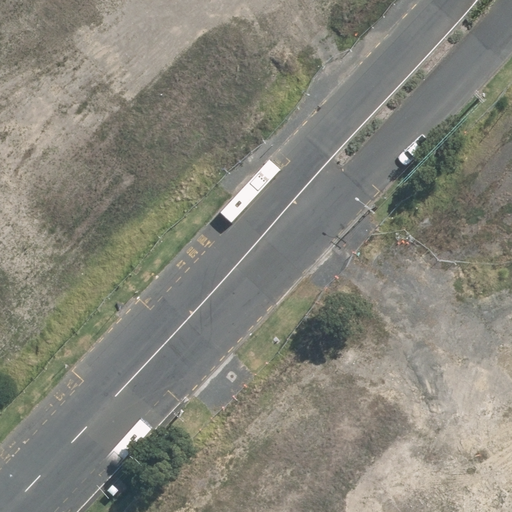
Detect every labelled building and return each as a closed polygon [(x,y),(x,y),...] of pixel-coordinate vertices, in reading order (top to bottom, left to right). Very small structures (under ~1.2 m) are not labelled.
[(86,36),(90,38),(113,41),(117,39),(122,37),(126,34),(129,30),(132,26),(134,21),(135,17),(136,12),(136,7),(135,2),(133,0),(75,0),(74,5),(73,10),(74,15),(75,20),(77,25),(79,29),(82,32),(86,36)] [(24,240),(36,248),(55,254),(68,256),(82,256),(96,253),(108,248),(120,241),(130,231),(139,221),(146,209),(150,196),(152,182),(152,168),(149,155),(144,142),(137,130),(129,120),(118,111),(106,104),(93,99),(80,97),(66,97),(52,99),(39,104),(27,111),(17,119),(8,130),(1,141),(0,143),(0,209),(6,220),(14,231),(24,240)] [(511,199),(511,102),(433,179),(482,229),(511,199)] [(347,352),(339,344),(307,376),(322,390),(316,396),(378,457),(428,407),(360,339),(347,352)] [(511,467),(500,480),(511,491),(511,467)] [(114,485),(118,489),(122,484),(118,480),(114,485)] [(458,498),(473,511),(498,511),(470,485),(458,498)] [(473,511),(458,498),(446,511),(473,511)] [(320,511),(308,507),(285,502),(263,501),(240,504),(219,511),(215,511),(320,511)]
